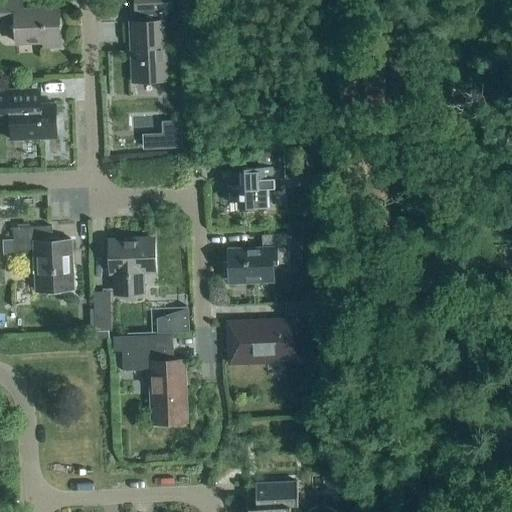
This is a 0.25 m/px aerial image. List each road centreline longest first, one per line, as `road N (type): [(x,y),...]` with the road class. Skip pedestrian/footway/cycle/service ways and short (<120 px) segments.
road 1 (residential): [(205,368),(192,203),(128,200),(90,188)]
road 2 (residential): [(29,503),(201,496),(214,511)]
road 3 (residential): [(90,188),(88,3)]
road 4 (residential): [(29,503),(24,403),(0,374)]
